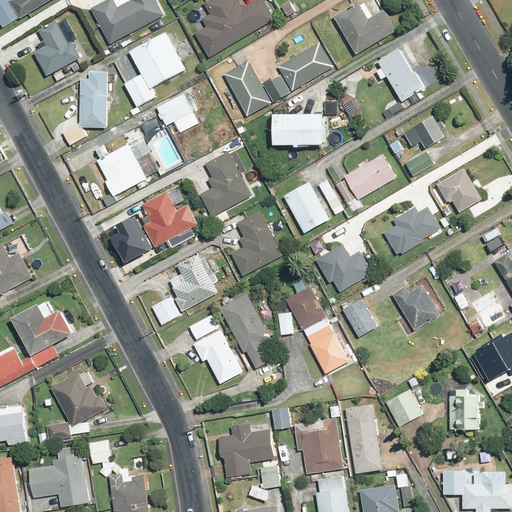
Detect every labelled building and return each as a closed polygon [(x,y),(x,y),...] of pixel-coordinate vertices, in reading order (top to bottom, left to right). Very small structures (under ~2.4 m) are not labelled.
[(2,0),(0,0),(0,17),(7,28),(17,21),(2,0)] [(15,0),(13,1),(24,19),(54,0),(15,0)] [(111,0),(92,12),(113,47),(173,12),(165,0),(129,0),(122,4),(119,0),(111,0)] [(276,20),(264,0),(258,0),(245,8),(240,0),(211,0),(207,3),(214,13),(205,19),(210,27),(198,34),(211,57),(276,20)] [(292,0),(284,5),(292,17),(300,12),(292,0)] [(377,17),(369,4),(363,8),(360,3),(337,17),(360,55),(389,37),(402,30),(390,9),(377,17)] [(37,54),(52,76),(86,57),(76,39),(80,37),(73,23),(63,28),(60,22),(42,32),(47,41),(41,45),(44,50),(37,54)] [(171,34),(134,53),(145,75),(129,84),(141,108),(159,99),(154,88),(190,70),(171,34)] [(236,110),(245,104),(253,116),(276,102),(337,66),(323,42),(281,67),(284,73),(265,84),(251,60),(227,74),(235,86),(226,92),(236,110)] [(385,80),(392,76),(405,100),(430,86),(423,73),(419,75),(404,48),(382,60),(386,67),(379,71),(385,80)] [(65,133),(74,147),(91,137),(86,128),(111,129),(112,72),(93,72),(93,78),(84,78),(83,123),(65,133)] [(187,93),(160,107),(169,124),(176,121),(182,133),(202,122),(187,93)] [(278,145),(300,145),(300,148),(309,148),(309,145),(330,145),(330,115),(278,115),(278,145)] [(407,133),(415,147),(425,141),(430,148),(449,137),(437,115),(407,133)] [(108,179),(117,196),(152,176),(134,144),(101,163),(109,178),(108,179)] [(438,163),(429,151),(409,164),(418,177),(438,163)] [(348,176),(350,180),(340,185),(356,212),(366,206),(362,199),(402,175),(389,152),(348,176)] [(215,218),(233,208),(256,196),(233,153),(210,165),(217,178),(212,181),(217,189),(203,196),(215,218)] [(440,185),(451,203),(456,200),(464,212),(487,198),(468,168),(440,185)] [(330,180),(321,185),(338,216),(347,211),(330,180)] [(288,197),(309,235),(335,221),(314,183),(288,197)] [(182,211),(190,207),(182,193),(174,197),(172,192),(146,205),(155,222),(146,227),(148,231),(139,236),(148,253),(171,241),(175,248),(196,238),(182,211)] [(0,203),(0,232),(17,223),(11,212),(6,215),(0,203)] [(399,254),(443,230),(430,208),(422,213),(419,207),(396,219),(400,225),(387,232),(391,239),(385,242),(391,251),(396,248),(399,254)] [(247,277),(264,267),(287,255),(264,211),(241,224),(248,237),(243,240),(247,248),(235,254),(247,277)] [(497,230),(488,235),(495,247),(504,242),(497,230)] [(0,298),(38,278),(25,253),(13,259),(5,244),(0,247),(0,298)] [(347,245),(320,259),(332,282),(338,280),(345,292),(376,274),(363,251),(353,257),(347,245)] [(494,254),(511,286),(511,252),(509,246),(494,254)] [(155,308),(164,325),(223,293),(218,283),(224,280),(213,258),(203,263),(199,256),(180,266),(185,274),(174,280),(181,294),(155,308)] [(294,283),(300,295),(290,299),(329,374),(354,361),(316,286),(313,288),(307,276),(294,283)] [(406,338),(418,331),(447,315),(430,285),(415,293),(411,286),(397,294),(408,312),(396,319),(406,338)] [(478,335),(488,329),(511,315),(496,289),(473,302),(481,316),(470,322),(478,335)] [(259,368),(260,367),(275,359),(266,342),(274,337),(251,294),(224,308),(247,352),(250,351),(259,368)] [(364,298),(345,310),(362,337),(380,325),(364,298)] [(0,357),(0,380),(4,388),(63,356),(58,346),(80,334),(68,311),(59,315),(52,300),(18,318),(37,354),(25,360),(17,345),(2,353),(3,356),(0,357)] [(294,312),(281,314),(284,337),(297,335),(294,312)] [(216,315),(192,327),(199,339),(222,327),(216,315)] [(247,372),(235,347),(226,330),(197,344),(206,362),(211,359),(224,384),(247,372)] [(511,330),(477,351),(493,378),(511,366),(511,330)] [(82,372),(55,387),(77,427),(112,408),(105,394),(100,397),(94,387),(91,388),(82,372)] [(427,414),(414,390),(389,403),(402,428),(427,414)] [(484,431),(485,397),(472,397),(473,391),(454,390),(453,430),(484,431)] [(342,404),(331,406),(333,418),(344,416),(342,404)] [(376,405),(349,409),(359,474),(386,470),(376,405)] [(27,408),(0,410),(0,442),(12,441),(12,445),(30,444),(27,408)] [(291,408),(276,410),(279,431),(294,429),(291,408)] [(298,424),(301,451),(309,450),(313,475),(348,470),(341,418),(298,424)] [(229,458),(231,476),(257,472),(256,463),(279,459),(275,430),(254,433),(253,422),(235,425),(237,436),(223,438),(226,458),(229,458)] [(73,439),(73,424),(50,425),(51,434),(51,440),(73,439)] [(110,440),(92,443),(95,464),(106,463),(106,468),(102,471),(108,478),(115,471),(117,473),(122,469),(113,459),(110,440)] [(64,508),(93,504),(87,461),(90,460),(89,455),(76,457),(74,448),(60,450),(62,459),(56,460),(57,465),(33,469),(37,498),(62,494),(64,508)] [(0,511),(23,511),(16,459),(0,460),(0,511)] [(281,464),(263,467),(267,488),(285,485),(281,464)] [(118,511),(152,511),(150,476),(132,477),(131,469),(123,470),(123,474),(114,475),(116,503),(118,503),(118,511)] [(473,472),(449,472),(448,494),(467,495),(467,508),(479,508),(478,511),(496,511),(497,509),(511,508),(511,483),(510,483),(510,472),(486,471),(485,483),(473,483),(473,472)] [(410,474),(400,475),(402,487),(412,486),(410,474)] [(356,511),(353,488),(348,488),(346,477),(323,481),(324,491),(319,492),(322,511),(356,511)] [(273,492),(255,485),(250,496),(269,503),(273,492)] [(402,511),(399,486),(366,490),(368,511),(402,511)]
